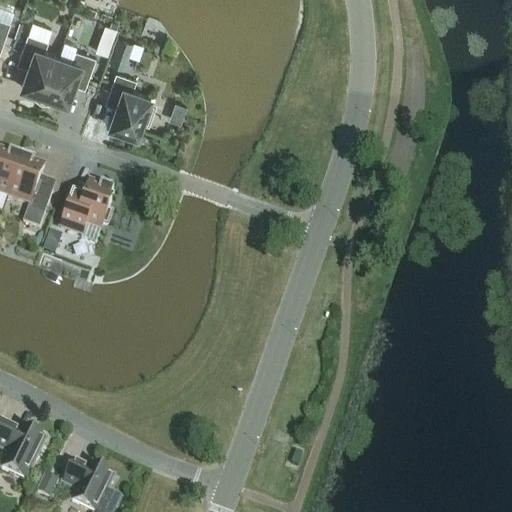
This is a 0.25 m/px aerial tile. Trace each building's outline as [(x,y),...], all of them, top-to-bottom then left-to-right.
[(0,52),(10,24),(0,19),(0,52)] [(42,103),(58,57),(44,52),(48,42),(28,35),(19,59),(30,63),(22,88),(33,92),(32,95),(42,103)] [(72,62),(58,57),(42,103),(55,103),(56,100),(67,104),(76,80),(87,84),(96,59),(76,52),(72,62)] [(149,104),(151,98),(133,91),(136,81),(116,74),(107,98),(118,102),(110,127),(137,137),(142,122),(147,124),(154,106),(149,104)] [(0,196),(7,199),(21,161),(0,153),(0,196)] [(21,161),(7,199),(29,207),(23,225),(39,231),(53,193),(37,187),(44,169),(21,161)] [(86,227),(100,232),(103,226),(106,227),(111,215),(107,214),(111,203),(110,203),(113,193),(89,185),(83,204),(71,199),(60,230),(82,237),(86,227)] [(50,234),(43,253),(54,257),(61,238),(50,234)] [(5,428),(0,438),(0,451),(8,456),(0,471),(25,483),(45,442),(21,430),(19,435),(5,428)] [(112,511),(119,501),(106,494),(113,479),(89,467),(87,472),(73,465),(62,486),(76,493),(71,504),(86,511),(112,511)] [(49,501),(58,483),(45,477),(36,494),(49,501)]
